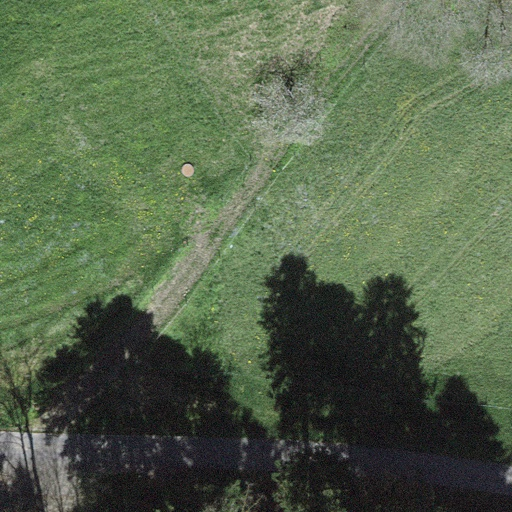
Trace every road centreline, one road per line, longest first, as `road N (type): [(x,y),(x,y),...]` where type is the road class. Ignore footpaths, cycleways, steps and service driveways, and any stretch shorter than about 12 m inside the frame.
road 1 (track): [(52,450),(191,251),(390,0)]
road 2 (track): [(0,447),(262,454),(511,480)]
